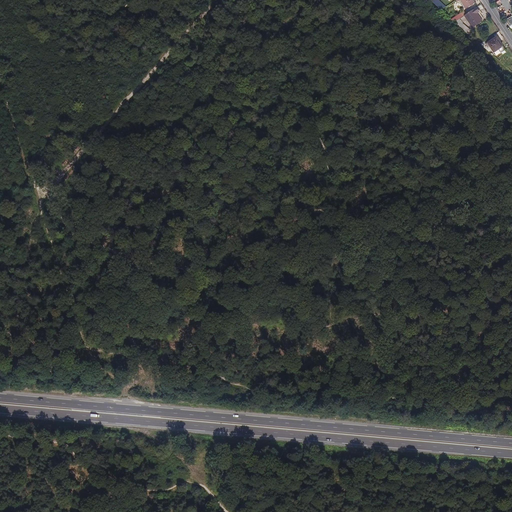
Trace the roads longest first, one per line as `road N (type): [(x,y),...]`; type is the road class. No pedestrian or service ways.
road 1 (primary): [(511,443),(0,398)]
road 2 (primary): [(0,409),(511,454)]
road 3 (track): [(214,0),(38,197)]
